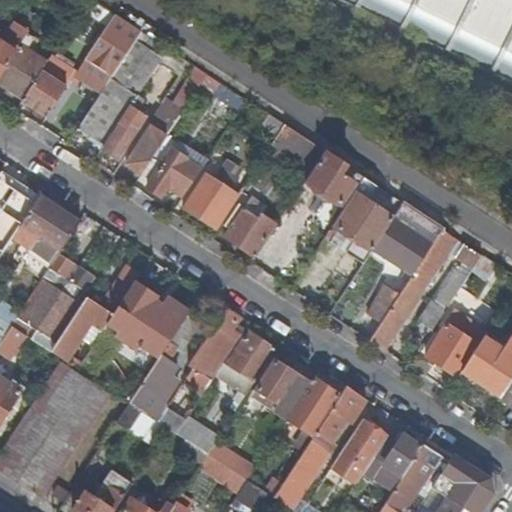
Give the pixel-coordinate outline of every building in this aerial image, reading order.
[(26,9),(17,23),(13,20),(12,21),(1,14),(0,15),(0,73),(18,45),(37,17),(26,9)] [(103,65),(113,72),(134,41),(140,31),(113,13),(101,32),(117,43),(103,65)] [(134,41),(160,58),(166,48),(140,31),(134,41)] [(160,58),(134,41),(113,72),(77,127),(104,145),(136,94),(158,61),(160,58)] [(45,63),(18,45),(0,73),(0,83),(22,98),(45,63)] [(158,61),(178,74),(186,62),(166,48),(160,58),(158,61)] [(55,62),(49,58),(45,63),(22,98),(21,101),(45,117),(65,86),(70,79),(64,75),(59,83),(47,74),(55,62)] [(187,82),(197,89),(206,75),(196,68),(187,82)] [(77,93),(65,86),(45,117),(39,125),(51,133),(77,93)] [(142,98),(136,94),(104,145),(101,149),(117,159),(145,117),(134,109),(142,98)] [(172,117),(176,119),(178,116),(159,103),(146,122),(150,125),(161,133),(172,117)] [(161,133),(150,125),(125,163),(140,174),(166,134),(176,119),(172,117),(161,133)] [(279,134),(318,160),(323,151),(284,126),(279,134)] [(172,150),(177,142),(166,134),(140,174),(151,180),(146,187),(160,196),(168,184),(183,194),(200,168),(172,150)] [(172,150),(200,168),(206,159),(178,141),(177,142),(172,150)] [(334,171),(340,162),(323,151),(318,160),(304,181),(339,205),(353,184),(334,171)] [(224,159),(217,174),(236,182),(243,167),(224,159)] [(184,207),(216,228),(238,195),(206,174),(184,207)] [(401,203),(362,177),(331,225),(337,229),(352,239),(344,251),(362,263),(370,251),(372,248),(373,247),(401,203)] [(9,204),(0,198),(0,250),(2,252),(12,238),(39,196),(18,182),(8,197),(13,200),(9,204)] [(50,243),(61,250),(79,222),(39,196),(12,238),(29,250),(32,245),(44,252),(50,243)] [(412,273),(441,229),(401,203),(373,247),(412,273)] [(224,236),(255,256),(276,224),(260,213),(257,218),(243,208),(237,217),(232,213),(224,225),(229,228),(224,236)] [(344,251),(352,239),(337,229),(329,241),(344,251)] [(416,299),(455,238),(441,229),(412,273),(380,322),(368,340),(383,350),(416,299)] [(455,255),(472,267),(480,255),(463,243),(455,255)] [(76,268),(57,255),(19,313),(11,326),(25,335),(30,338),(76,268)] [(85,297),(50,351),(77,368),(106,324),(112,315),(130,287),(134,281),(139,274),(126,266),(109,292),(109,303),(104,310),(85,297)] [(96,281),(76,268),(30,338),(50,351),(85,297),(96,281)] [(418,318),(432,327),(466,276),(458,270),(436,303),(431,299),(418,318)] [(156,296),(134,281),(130,287),(112,315),(106,324),(119,332),(116,336),(135,349),(138,345),(158,357),(188,311),(167,298),(162,307),(153,300),(156,296)] [(19,313),(0,300),(0,318),(1,319),(11,326),(19,313)] [(187,376),(205,388),(213,376),(223,361),(242,333),(234,328),(241,316),(226,307),(188,365),(192,367),(187,376)] [(203,319),(188,310),(188,311),(158,357),(128,402),(157,421),(166,407),(168,404),(165,397),(176,380),(169,376),(175,367),(168,363),(178,348),(182,351),(203,319)] [(0,342),(4,337),(11,326),(1,319),(0,320),(0,342)] [(424,356),(456,377),(461,368),(477,344),(445,323),(424,356)] [(18,346),(25,335),(11,326),(4,337),(18,346)] [(226,364),(254,382),(275,349),(248,331),(226,364)] [(511,355),(503,350),(483,336),(477,344),(461,368),(500,395),(511,376),(511,355)] [(511,336),(503,350),(511,355),(511,336)] [(275,409),(287,418),(305,390),(293,382),(298,374),(275,359),(256,389),(279,404),(275,409)] [(254,382),(226,364),(223,361),(213,376),(244,396),(254,382)] [(62,364),(0,459),(0,471),(39,498),(107,394),(62,364)] [(511,376),(500,395),(500,396),(511,403),(511,376)] [(0,422),(20,392),(0,378),(0,422)] [(340,396),(313,378),(305,390),(287,418),(314,435),(340,396)] [(345,419),(350,422),(366,398),(347,386),(340,396),(314,435),(312,438),(330,451),(336,442),(332,439),(345,419)] [(511,403),(500,396),(497,400),(511,410),(511,403)] [(116,421),(156,447),(168,429),(157,421),(128,402),(116,421)] [(185,419),(166,407),(157,421),(168,429),(175,433),(182,423),(185,419)] [(331,467),(355,484),(362,474),(386,437),(361,420),(338,456),(331,467)] [(214,443),(182,423),(175,433),(185,440),(207,454),(214,443)] [(421,448),(392,428),(386,437),(362,474),(391,493),(421,448)] [(298,499),(330,451),(312,438),(292,467),(272,497),(291,509),(298,499)] [(179,448),(202,463),(207,454),(185,440),(179,448)] [(215,460),(222,449),(214,443),(207,454),(215,460)] [(448,461),(423,445),(421,448),(391,493),(384,503),(397,511),(401,511),(420,484),(429,489),(430,487),(448,461)] [(234,457),(222,449),(215,460),(227,467),(234,457)] [(452,455),(448,461),(430,487),(445,496),(468,511),(480,511),(492,495),(490,480),(452,455)] [(284,462),(265,492),(267,494),(272,497),(292,467),(284,462)] [(230,504),(243,511),(255,511),(267,494),(265,492),(246,480),(230,504)] [(51,495),(63,503),(70,492),(58,484),(51,495)] [(110,511),(111,511),(112,511),(113,511),(124,496),(110,487),(99,503),(84,493),(71,511),(110,511)] [(118,511),(169,511),(175,504),(178,500),(164,491),(151,510),(129,496),(118,511)] [(468,511),(445,496),(434,511),(468,511)] [(397,511),(384,503),(378,511),(397,511)]
